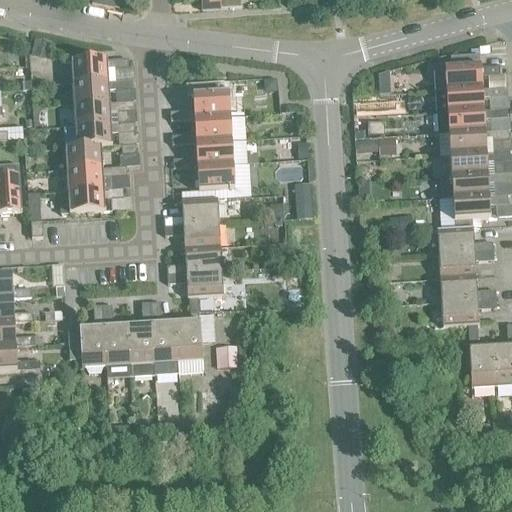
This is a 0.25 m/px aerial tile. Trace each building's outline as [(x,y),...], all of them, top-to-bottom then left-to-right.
[(183,0),(184,4),(199,3),(199,13),(239,11),(238,0),(183,0)] [(33,40),(29,58),(47,62),(51,44),(33,40)] [(443,72),(445,94),(481,92),(480,79),(497,78),(496,69),(483,70),(479,70),(477,70),(476,58),(448,59),(449,71),(443,72)] [(70,64),(71,86),(107,84),(107,85),(116,84),(116,71),(128,71),(127,62),(112,63),(106,63),(106,62),(70,64)] [(71,86),(73,108),(108,106),(108,93),(131,92),(131,83),(116,84),(107,85),(107,84),(71,86)] [(30,84),(21,85),(21,93),(30,93),(30,84)] [(193,122),(193,123),(229,120),(227,96),(223,96),(222,84),(184,87),(185,99),(192,98),(192,113),(169,115),(169,124),(184,123),(193,122)] [(434,95),(435,116),(482,113),(481,101),(502,100),(502,90),(485,92),(481,92),(445,94),(434,95)] [(73,108),(74,130),(110,127),(109,115),(133,114),(132,104),(117,105),(117,106),(109,106),(108,106),(73,108)] [(387,106),(354,108),(355,120),(387,118),(387,106)] [(436,138),(448,137),(483,135),(483,123),(506,121),(506,112),(486,113),(486,114),(482,114),(482,113),(435,116),(436,138)] [(194,146),(195,147),(230,144),(229,120),(193,123),(194,137),(170,139),(171,148),(186,147),(194,146)] [(74,130),(75,151),(100,150),(120,149),(120,148),(119,136),(134,135),(134,126),(119,127),(110,128),(110,127),(74,130)] [(448,137),(449,159),(485,156),(484,144),(507,143),(507,134),(487,135),(483,135),(448,137)] [(394,141),(377,142),(379,159),(395,158),(394,141)] [(196,170),(196,171),(232,168),(230,144),(195,147),(195,161),(172,163),(172,172),(187,171),(196,170)] [(306,145),(296,146),(297,161),(306,160),(306,145)] [(120,148),(120,149),(120,158),(135,157),(135,147),(120,148)] [(64,151),(65,174),(101,171),(100,150),(75,151),(64,151)] [(449,159),(450,180),(486,178),(485,166),(509,164),(508,155),(489,156),(489,157),(485,157),(485,156),(449,159)] [(180,202),(180,205),(200,203),(200,204),(215,203),(214,203),(216,202),(250,200),(248,167),(232,168),(196,171),(197,195),(191,195),(191,201),(180,202)] [(65,174),(67,195),(102,193),(102,181),(125,179),(125,170),(110,171),(101,172),(101,171),(65,174)] [(452,202),(487,200),(487,187),(510,186),(510,177),(490,178),(486,178),(450,180),(439,181),(441,202),(452,202)] [(19,181),(0,182),(0,218),(21,217),(19,181)] [(370,185),(356,185),(356,195),(370,195),(370,185)] [(102,193),(67,195),(68,217),(104,215),(103,203),(122,202),(121,192),(106,193),(106,194),(103,194),(102,193)] [(38,197),(27,197),(27,207),(38,206),(38,197)] [(455,224),(455,232),(455,233),(470,232),(470,231),(469,223),(489,222),(488,209),(511,207),(511,198),(491,199),(491,200),(487,200),(452,202),(453,224),(455,224)] [(163,221),(163,230),(218,227),(216,202),(214,203),(215,203),(200,204),(200,203),(180,205),(181,220),(163,221)] [(310,203),(294,204),(296,223),(311,222),(310,203)] [(282,207),(271,207),(272,223),(282,223),(282,207)] [(411,219),(388,221),(389,236),(412,235),(411,219)] [(29,226),(30,242),(42,241),(41,225),(29,226)] [(182,238),(183,253),(219,251),(218,227),(163,230),(164,240),(182,238)] [(436,234),(437,258),(492,255),(491,246),(472,247),(471,231),(470,231),(470,232),(455,233),(455,232),(436,234)] [(165,269),(166,278),(221,275),(219,251),(183,253),(184,268),(165,269)] [(275,251),(276,262),(285,261),(284,251),(275,251)] [(437,258),(439,282),(475,280),(474,265),(492,264),(492,255),(437,258)] [(186,302),(188,302),(188,301),(197,300),(197,301),(222,300),(221,275),(166,278),(167,288),(185,286),(186,302)] [(0,277),(0,302),(11,302),(11,301),(15,301),(15,302),(30,301),(30,292),(11,293),(10,277),(0,277)] [(439,282),(440,306),(495,303),(494,294),(475,295),(475,280),(439,282)] [(63,290),(55,290),(55,299),(63,299),(63,290)] [(189,325),(175,326),(177,365),(202,364),(199,324),(198,324),(198,315),(197,301),(197,300),(188,301),(188,302),(189,325)] [(0,302),(0,326),(13,326),(13,325),(17,325),(17,326),(32,325),(31,316),(12,317),(11,302),(0,302)] [(467,329),(476,328),(478,328),(477,313),(495,312),(495,303),(440,306),(442,331),(467,329)] [(158,305),(149,306),(154,378),(178,377),(177,365),(175,326),(160,327),(158,305)] [(127,329),(129,368),(130,379),(154,378),(149,306),(140,306),(141,328),(127,329)] [(105,369),(129,368),(127,329),(112,330),(111,308),(101,309),(105,369)] [(80,371),(105,369),(101,309),(92,309),(93,331),(78,332),(78,336),(66,337),(68,363),(80,363),(80,371)] [(0,326),(0,350),(14,350),(14,349),(18,349),(33,349),(33,339),(14,341),(13,326),(0,326)] [(476,328),(467,329),(468,343),(469,352),(468,352),(470,391),(494,390),(492,351),(477,352),(476,328)] [(507,350),(492,351),(494,390),(511,388),(511,328),(505,329),(507,350)] [(0,375),(16,374),(16,373),(20,373),(35,373),(34,365),(15,366),(14,350),(0,350),(0,375)] [(235,350),(214,350),(215,371),(236,371),(235,350)] [(168,426),(158,427),(158,441),(168,441),(168,426)] [(488,426),(480,427),(480,437),(489,436),(488,426)] [(141,427),(137,431),(137,436),(141,440),(146,440),(150,437),(150,431),(147,427),(141,427)] [(127,429),(109,430),(110,444),(128,443),(127,429)] [(8,454),(0,454),(0,470),(9,470),(15,470),(15,454),(8,454)]
